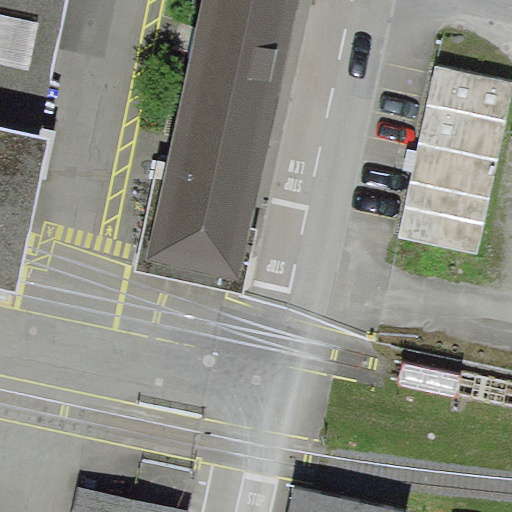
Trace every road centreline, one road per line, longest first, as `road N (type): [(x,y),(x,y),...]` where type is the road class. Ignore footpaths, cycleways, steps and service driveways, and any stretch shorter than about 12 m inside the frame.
road 1 (unclassified): [(292,300),(359,0)]
road 2 (unknown): [(292,300),(511,334)]
road 3 (unknown): [(13,511),(56,342)]
